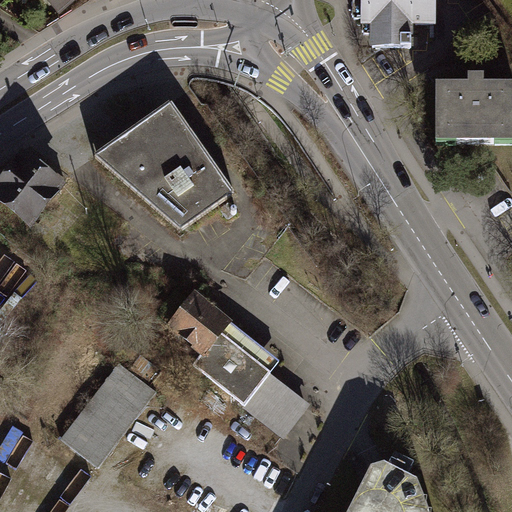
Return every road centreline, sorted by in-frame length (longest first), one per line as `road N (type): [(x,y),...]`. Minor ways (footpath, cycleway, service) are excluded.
road 1 (secondary): [(256,34),(290,60),(460,303)]
road 2 (secondary): [(256,34),(198,10),(141,14),(83,36),(0,89)]
road 3 (secondary): [(0,134),(112,65),(256,34)]
road 4 (residential): [(460,303),(375,362),(297,511)]
